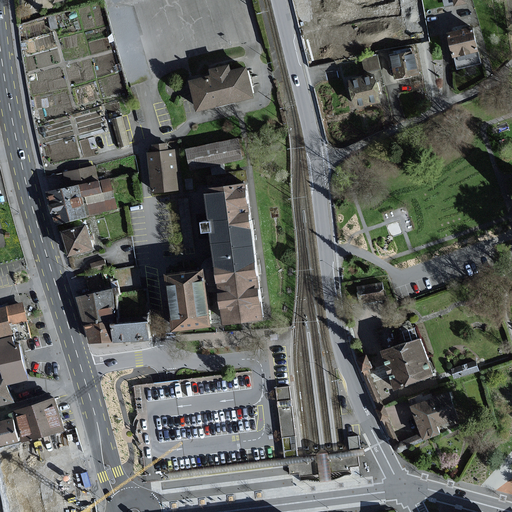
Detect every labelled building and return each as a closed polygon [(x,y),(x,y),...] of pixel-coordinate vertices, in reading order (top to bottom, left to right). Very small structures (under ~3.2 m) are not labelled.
[(475,24),(449,30),(456,68),(479,63),(476,50),(480,50),(475,24)] [(416,52),(394,56),(398,77),(420,72),(416,52)] [(365,67),(379,64),(377,54),(363,57),(365,67)] [(233,63),(211,67),(212,75),(191,79),(197,109),(255,97),(249,66),(234,69),(233,63)] [(376,75),(352,81),(358,107),(382,101),(376,75)] [(120,144),(135,141),(129,112),(114,115),(120,144)] [(238,139),(187,150),(191,170),(242,159),(238,139)] [(168,143),(153,145),(154,152),(148,153),(152,194),(180,191),(176,150),(169,151),(168,143)] [(109,179),(80,186),(88,217),(117,210),(109,179)] [(215,190),(208,191),(225,322),(266,317),(249,181),(215,185),(215,190)] [(50,193),(57,224),(88,217),(80,186),(50,193)] [(89,223),(64,229),(70,254),(95,248),(89,223)] [(204,269),(169,274),(177,329),(212,324),(204,269)] [(383,279),(357,284),(359,301),(386,296),(383,279)] [(111,290),(77,297),(86,325),(114,320),(113,307),(111,290)] [(22,302),(0,307),(0,337),(15,333),(13,325),(27,321),(22,302)] [(152,338),(149,304),(113,307),(114,320),(115,341),(128,340),(152,338)] [(115,341),(114,320),(86,325),(90,343),(115,341)] [(0,337),(0,377),(8,376),(10,383),(27,378),(15,333),(0,337)] [(422,336),(382,349),(395,388),(435,374),(422,336)] [(397,451),(425,440),(423,433),(398,443),(387,417),(390,416),(386,406),(384,407),(368,369),(372,367),(367,354),(358,358),(378,409),(377,409),(381,420),(384,419),(397,451)] [(452,366),(455,375),(479,368),(476,358),(452,366)] [(197,387),(221,386),(221,375),(183,376),(184,389),(197,389),(197,387)] [(0,403),(14,399),(10,383),(8,376),(0,377),(0,403)] [(284,458),(298,456),(290,386),(276,388),(284,458)] [(449,391),(412,406),(423,433),(425,440),(443,433),(440,425),(460,417),(449,391)] [(56,397),(15,408),(17,415),(23,440),(65,429),(56,397)] [(0,427),(5,445),(23,440),(17,415),(0,419),(0,427)] [(349,436),(351,449),(359,448),(357,435),(349,436)] [(359,456),(331,460),(332,472),(350,470),(350,467),(360,466),(359,456)] [(318,462),(289,466),(290,474),(300,473),(301,477),(320,474),(318,462)] [(0,469),(0,487),(5,511),(17,511),(32,509),(25,478),(16,480),(13,467),(0,469)] [(54,501),(55,504),(48,505),(49,511),(90,511),(88,501),(82,502),(80,496),(54,501)]
